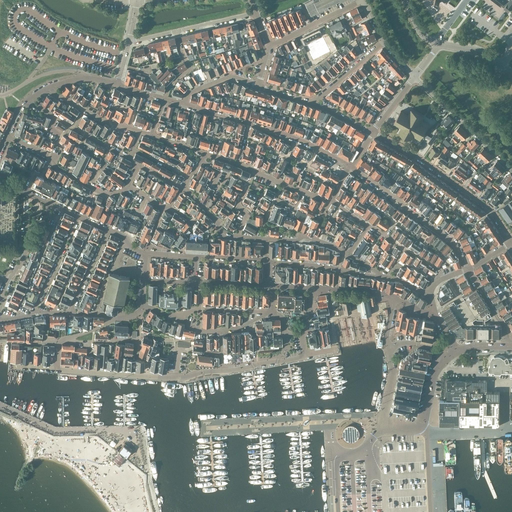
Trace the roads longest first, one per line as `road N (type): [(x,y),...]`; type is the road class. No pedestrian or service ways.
road 1 (residential): [(372,132),(478,200),(511,242)]
road 2 (unclassified): [(140,466),(129,432),(54,430),(0,405)]
road 3 (unclassified): [(221,370),(181,378),(58,368)]
road 4 (residential): [(467,269),(447,237),(349,166)]
road 5 (residential): [(511,166),(415,75)]
road 6 (residential): [(0,307),(51,202)]
